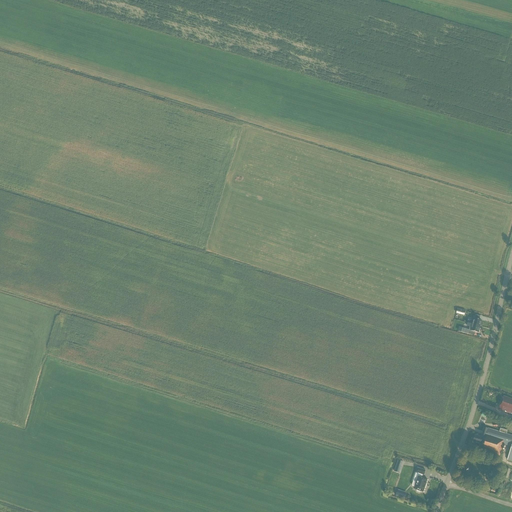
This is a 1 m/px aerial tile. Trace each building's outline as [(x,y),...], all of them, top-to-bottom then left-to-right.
[(467,323),(480,327),(482,320),(474,318),(473,322),(468,321),(467,323)] [(478,333),(480,327),(467,323),(467,325),(472,327),(471,331),(478,333)] [(502,409),(501,411),(511,414),(511,413),(511,399),(504,396),(499,408),(502,409)] [(499,432),(488,429),(484,427),(481,437),(475,435),(473,442),(480,444),(478,450),(499,456),(502,444),(511,447),(507,460),(511,461),(511,435),(507,434),(508,430),(500,428),(499,432)] [(398,460),(394,471),(398,473),(401,464),(402,465),(403,462),(398,460)] [(413,481),(412,486),(415,487),(414,489),(416,490),(417,492),(419,492),(420,491),(423,492),(427,479),(422,477),(422,475),(424,475),(426,470),(417,468),(416,473),(419,474),(416,483),(413,481)] [(406,493),(398,490),(396,497),(404,499),(406,493)]
